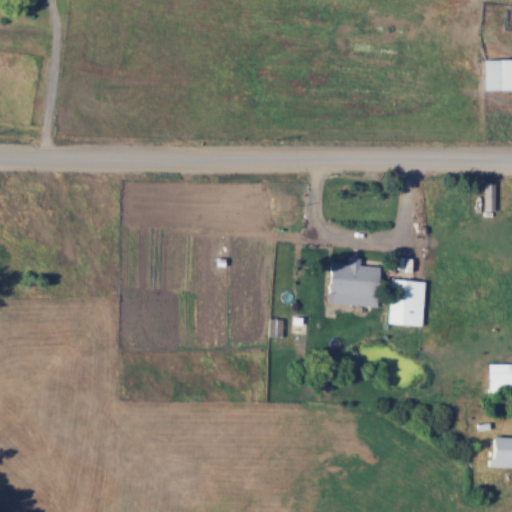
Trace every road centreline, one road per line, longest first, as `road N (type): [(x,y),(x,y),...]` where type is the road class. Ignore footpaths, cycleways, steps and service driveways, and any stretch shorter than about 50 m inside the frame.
road 1 (residential): [(157,159),(157,0),(462,42),(511,91)]
road 2 (residential): [(511,164),(0,154)]
road 3 (residential): [(157,21),(0,2)]
